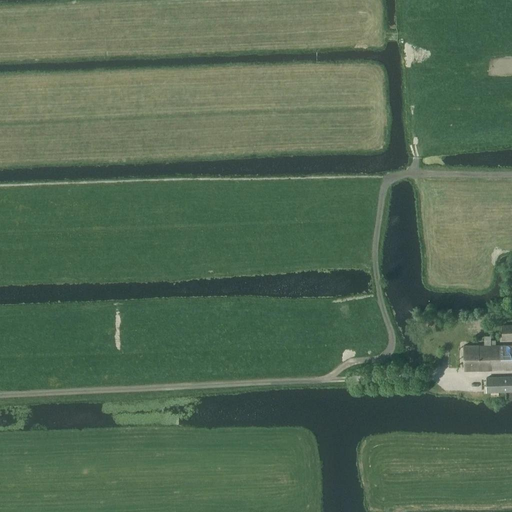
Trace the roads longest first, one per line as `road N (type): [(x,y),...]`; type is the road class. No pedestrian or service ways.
road 1 (track): [(511,374),(0,394)]
road 2 (track): [(328,379),(354,359),(387,356),(394,340),(375,286),(373,250),(385,182),(411,173),(416,161),(405,0)]
